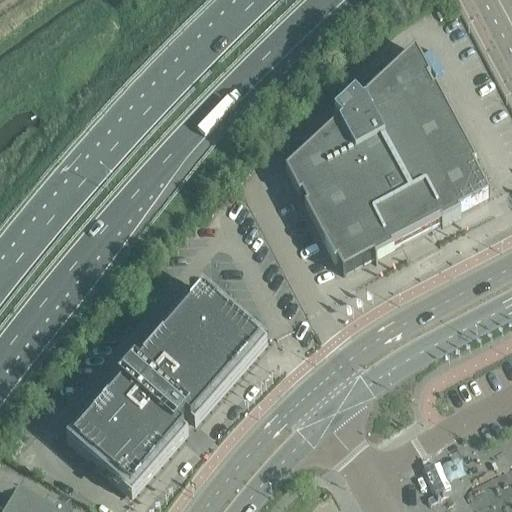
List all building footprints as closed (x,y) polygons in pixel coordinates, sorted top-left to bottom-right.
[(340,125),(296,166),(286,176),(296,195),(299,202),(302,200),(307,210),(304,211),(335,268),(338,267),(343,278),(373,262),(375,265),(394,255),(392,252),(400,248),(412,242),(416,244),(419,243),(421,241),(420,237),(432,231),(441,227),(442,230),(461,220),(459,217),(490,201),(473,170),(476,169),(436,93),(433,94),(428,85),(431,83),(419,61),(416,55),(361,105),(356,100),(335,119),(340,125)] [(67,448),(132,504),(188,440),(179,431),(185,424),(195,432),(267,349),(203,293),(67,448)] [(19,442),(14,447),(19,451),(24,446),(19,442)] [(451,490),(439,465),(421,472),(436,498),(427,502),(431,508),(449,500),(445,493),(451,490)] [(465,493),(464,498),(471,511),(511,511),(511,467),(473,487),(465,493)]
